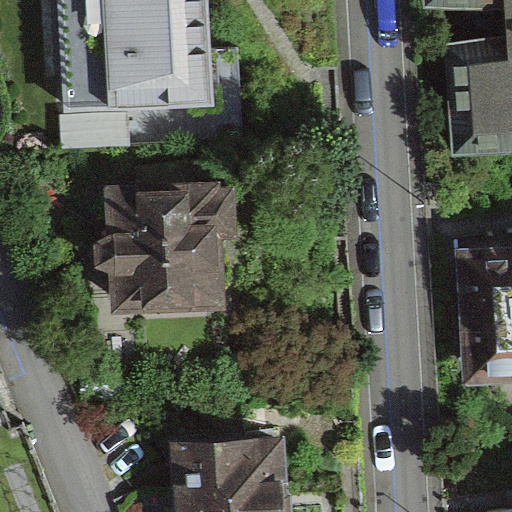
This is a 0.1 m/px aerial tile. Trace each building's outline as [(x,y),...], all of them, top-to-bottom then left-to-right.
[(210,0),(59,0),(64,104),(215,97),(210,0)] [(511,0),(430,0),(431,3),(496,0),(511,0),(511,32),(455,36),(460,149),(511,146),(511,0)] [(238,180),(102,183),(104,307),(240,305),(238,180)] [(511,240),(463,243),(471,384),(511,382),(511,240)] [(287,511),(284,437),(230,440),(232,511),(287,511)] [(232,511),(230,440),(175,442),(177,511),(232,511)] [(511,511),(511,494),(492,496),(493,511),(511,511)]
